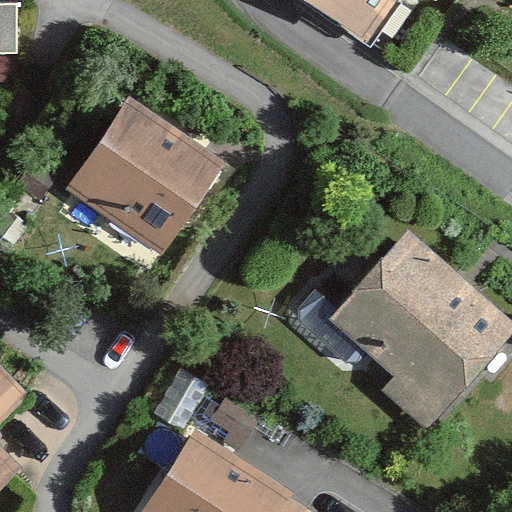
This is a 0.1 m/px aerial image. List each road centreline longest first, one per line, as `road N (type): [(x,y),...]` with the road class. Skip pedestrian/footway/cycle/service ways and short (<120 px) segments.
road 1 (residential): [(62,0),(133,29),(254,97),(278,125),(113,391)]
road 2 (residential): [(241,0),(511,190)]
road 3 (residential): [(113,391),(48,511)]
road 4 (residential): [(0,323),(113,391)]
